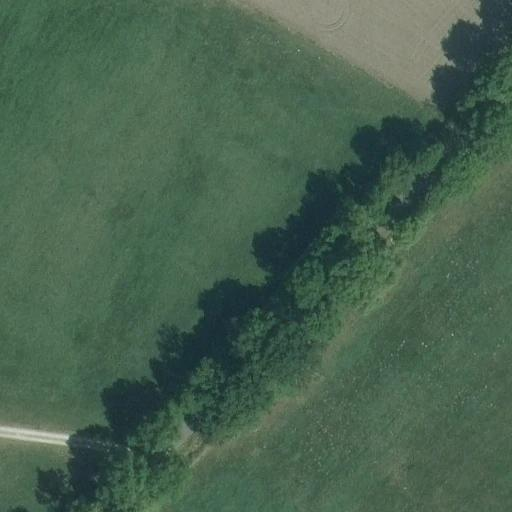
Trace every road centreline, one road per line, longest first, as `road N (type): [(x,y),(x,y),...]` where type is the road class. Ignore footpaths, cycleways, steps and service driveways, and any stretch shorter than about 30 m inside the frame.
road 1 (unclassified): [(96,511),(511,76)]
road 2 (unknown): [(0,442),(148,457)]
